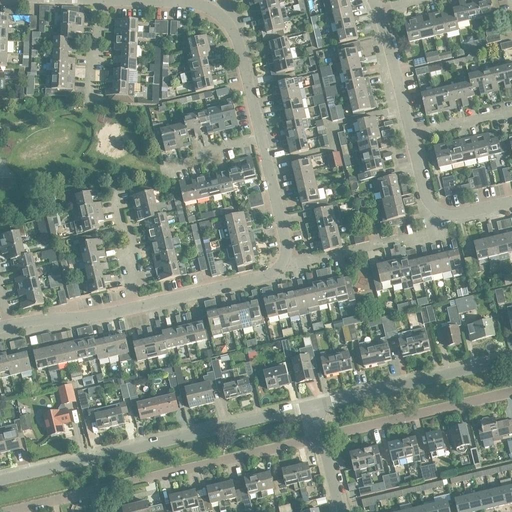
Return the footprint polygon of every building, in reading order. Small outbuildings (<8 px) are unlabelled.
[(261,10),(256,11),(257,16),(262,14),(275,11),(279,10),(278,4),(284,3),(283,0),(274,0),(273,0),(273,1),(260,4),(261,10)] [(350,9),(349,3),(354,2),(353,0),(331,0),(332,2),(330,3),(331,9),(326,11),(327,15),(332,14),(350,10),(350,9)] [(465,7),(466,7),(464,0),(458,2),(459,8),(452,10),(454,17),(455,17),(457,25),(468,22),(465,7)] [(470,0),(472,5),(466,7),(465,7),(468,22),(481,19),(477,4),(478,4),(476,0),(470,0)] [(483,0),(484,2),(478,4),(477,4),(481,19),(493,16),(489,0),(483,0)] [(62,7),(62,27),(76,27),(82,27),(82,25),(84,23),(84,14),(79,14),(79,8),(77,7),(76,7),(62,7)] [(350,10),(332,14),(334,19),(330,20),(331,25),(335,24),(353,20),(353,19),(351,14),(356,12),(355,8),(350,9),(350,10)] [(264,20),(259,21),(260,26),(265,24),(283,20),(280,10),(276,11),(263,14),(264,20)] [(455,17),(454,17),(447,19),(446,12),(440,13),(442,20),(446,35),(458,32),(457,25),(455,17)] [(442,20),(440,13),(433,15),(428,16),(429,23),(430,23),(433,38),(446,35),(442,20)] [(0,28),(8,29),(9,16),(0,15),(0,28)] [(430,23),(429,23),(423,25),(421,17),(415,19),(417,26),(418,26),(421,41),(433,38),(430,23)] [(267,30),(262,31),(264,42),(278,38),(276,32),(285,30),(283,23),(290,21),(290,18),(283,20),(265,24),(267,30)] [(313,29),(319,28),(317,18),(311,19),(313,29)] [(357,18),(353,19),(353,20),(335,24),(337,34),(355,29),(354,23),(358,22),(357,18)] [(418,26),(417,26),(411,28),(409,20),(403,22),(408,44),(421,41),(418,26)] [(122,34),(137,34),(138,21),(115,21),(115,26),(122,27),(122,33),(118,33),(122,33),(122,34)] [(61,38),(61,39),(69,39),(69,40),(76,40),(76,33),(84,33),(84,27),(82,27),(76,27),(62,27),(61,38)] [(319,28),(313,29),(316,39),(322,38),(319,28)] [(355,29),(337,34),(339,44),(357,40),(356,33),(361,32),(360,28),(355,29)] [(122,33),(118,33),(115,33),(115,39),(122,39),(122,46),(137,47),(137,34),(122,34),(122,33)] [(500,35),(486,38),(488,45),(501,41),(500,35)] [(209,47),(213,46),(211,37),(207,38),(206,37),(188,42),(191,52),(209,48),(209,47)] [(54,38),(53,51),(68,52),(76,53),(76,47),(69,46),(69,40),(69,39),(61,39),(61,38),(54,38)] [(322,38),(316,39),(318,49),(324,47),(322,38)] [(271,55),(289,51),(286,40),(269,44),(270,51),(265,52),(266,56),(271,55)] [(511,42),(501,45),(502,51),(511,48),(511,42)] [(359,60),(358,60),(357,54),(362,53),(359,43),(336,48),(339,60),(334,62),(335,66),(340,65),(359,60)] [(122,46),(114,46),(114,52),(121,52),(121,58),(116,58),(121,58),(121,59),(136,60),(137,47),(122,46)] [(209,48),(191,52),(192,57),(187,58),(188,62),(193,61),(193,62),(211,58),(216,56),(213,46),(209,47),(209,48)] [(409,57),(418,54),(415,46),(406,49),(409,57)] [(53,51),(53,64),(68,64),(68,65),(75,65),(75,59),(68,59),(68,52),(53,51)] [(271,55),(273,61),(268,62),(269,66),(273,65),(291,61),(289,51),(271,55)] [(426,58),(427,64),(439,62),(437,52),(426,55),(426,58)] [(450,52),(439,54),(440,61),(452,58),(450,52)] [(121,58),(116,58),(114,58),(114,64),(121,65),(121,71),(121,72),(129,72),(136,73),(136,72),(136,60),(121,59),(121,58)] [(193,61),(188,62),(189,68),(184,69),(186,74),(209,69),(209,68),(207,62),(212,61),(211,58),(193,62),(193,61)] [(427,64),(426,58),(413,61),(415,67),(427,64)] [(363,59),(358,60),(359,60),(340,65),(343,75),(361,70),(359,64),(364,63),(363,59)] [(291,60),(291,61),(273,65),(269,66),(273,83),(295,77),(291,60)] [(27,73),(27,76),(34,76),(37,76),(37,64),(31,64),(31,73),(27,73)] [(46,64),(45,76),(52,76),(67,77),(67,78),(74,78),(75,72),(68,71),(68,65),(68,64),(53,64),(46,64)] [(86,75),(86,64),(77,64),(77,75),(86,75)] [(508,80),(505,66),(493,69),(496,83),(497,83),(503,82),(505,89),(511,88),(509,80),(508,80)] [(209,69),(186,74),(186,75),(185,75),(187,84),(193,83),(211,79),(210,73),(214,72),(213,67),(209,68),(209,69)] [(429,67),(416,70),(417,76),(430,73),(429,67)] [(365,69),(361,70),(343,75),(345,85),(363,80),(362,74),(366,73),(365,69)] [(496,83),(493,69),(481,72),(484,86),(485,86),(487,93),(493,92),(499,91),(497,83),(496,83)] [(121,72),(121,71),(114,71),(113,78),(106,78),(106,84),(113,84),(128,85),(129,72),(121,72)] [(484,86),(481,72),(468,75),(470,82),(472,89),(473,89),(479,88),(481,95),(487,93),(485,86),(484,86)] [(46,90),(46,96),(60,96),(70,97),(70,90),(74,91),(74,84),(67,84),(67,78),(67,77),(52,76),(52,89),(52,90),(46,90)] [(211,79),(193,83),(196,94),(214,89),(212,82),(216,81),(216,78),(211,79)] [(277,95),(281,94),(299,90),(298,84),(303,83),(302,78),(297,79),(279,83),(280,90),(276,91),(277,95)] [(363,80),(345,85),(347,94),(366,90),(364,84),(369,83),(368,79),(363,80)] [(470,82),(458,85),(462,99),(461,100),(463,107),(469,105),(467,98),(475,96),(473,89),(472,89),(470,82)] [(113,84),(113,91),(106,91),(105,97),(120,97),(120,104),(133,104),(134,98),(128,97),(128,85),(113,84)] [(462,99),(458,85),(446,88),(449,102),(449,103),(450,110),(457,108),(455,101),(461,100),(462,99)] [(322,88),(313,90),(315,98),(324,96),(323,90),(322,88)] [(449,102),(446,88),(434,91),(437,105),(436,105),(438,112),(444,111),(450,110),(449,103),(449,102)] [(229,89),(216,92),(218,99),(231,95),(229,89)] [(366,90),(347,94),(350,105),(368,100),(373,99),(370,89),(366,90)] [(283,104),(301,100),(299,90),(281,94),(283,100),(278,101),(279,106),(284,104),(283,104)] [(437,105),(434,91),(421,94),(426,115),(432,114),(430,107),(436,105),(437,105)] [(193,103),(191,97),(179,100),(180,106),(193,103)] [(350,105),(352,115),(375,110),(373,99),(368,100),(350,105)] [(286,114),(304,110),(301,100),(283,104),(284,104),(285,110),(280,111),(281,115),(286,114)] [(226,107),(220,109),(224,123),(225,131),(238,128),(235,117),(231,101),(225,102),(226,107)] [(307,107),(308,113),(318,111),(316,105),(307,107)] [(325,105),(319,107),(322,120),(328,119),(325,105)] [(335,108),(329,109),(332,123),(339,121),(335,108)] [(220,109),(208,112),(211,126),(213,133),(225,131),(224,123),(220,109)] [(283,121),(283,125),(301,121),(302,121),(306,120),(304,110),(286,114),(288,120),(283,121)] [(208,112),(196,115),(199,129),(206,127),(207,135),(213,133),(211,126),(208,112)] [(199,129),(196,115),(183,118),(182,118),(184,125),(185,125),(186,132),(187,132),(193,130),(195,138),(201,136),(199,129)] [(359,134),(378,130),(375,119),(357,123),(359,134)] [(282,136),(286,135),(304,131),(308,130),(307,124),(306,120),(302,121),(301,121),(283,125),(285,131),(281,132),(282,136)] [(176,142),(172,128),(160,131),(159,125),(152,127),(156,140),(161,138),(165,152),(171,151),(169,144),(175,142),(176,142)] [(185,125),(184,125),(172,128),(176,142),(175,142),(176,146),(177,149),(183,148),(181,141),(189,139),(187,132),(186,132),(185,125)] [(394,129),(381,132),(383,138),(395,135),(394,129)] [(380,140),(378,130),(359,134),(361,143),(362,143),(375,140),(375,141),(380,140)] [(286,135),(287,141),(283,142),(284,146),(288,145),(306,141),(304,131),(286,135)] [(344,132),(338,134),(341,147),(347,146),(344,132)] [(484,143),(488,158),(489,158),(490,162),(495,161),(494,156),(500,155),(497,140),(493,141),(493,140),(496,137),(495,133),(482,136),(484,143)] [(482,136),(470,139),(471,146),(472,146),(475,161),(488,158),(484,143),(482,136)] [(503,138),(497,139),(500,154),(507,152),(503,138)] [(471,146),(470,139),(464,141),(457,142),(459,149),(460,149),(463,164),(475,161),(472,146),(471,146)] [(362,143),(361,143),(357,144),(359,154),(377,150),(375,141),(375,140),(362,143)] [(285,152),(286,156),(309,151),(306,141),(288,145),(290,151),(285,152)] [(460,149),(459,149),(453,150),(451,143),(445,145),(446,147),(447,152),(451,166),(463,164),(460,149)] [(447,152),(446,147),(444,147),(442,146),(433,148),(434,153),(430,154),(432,164),(437,163),(438,169),(451,166),(447,152)] [(380,160),(377,150),(359,154),(362,164),(380,160)] [(339,153),(333,155),(336,169),(343,168),(339,153)] [(336,169),(333,155),(326,157),(329,171),(336,169)] [(240,168),(244,183),(256,180),(251,158),(246,160),(239,161),(241,168),(240,168)] [(380,160),(362,164),(357,165),(360,176),(357,176),(359,182),(372,179),(371,173),(382,170),(380,160)] [(241,168),(239,161),(233,163),(235,170),(227,171),(228,175),(229,178),(230,179),(231,186),(232,186),(233,189),(232,186),(244,183),(240,168),(241,168)] [(294,176),(313,172),(310,161),(292,166),(294,176)] [(509,169),(502,171),(505,184),(511,183),(509,169)] [(315,182),(313,172),(294,176),(297,186),(315,182)] [(229,178),(228,175),(229,178),(223,180),(221,173),(215,174),(216,178),(217,181),(218,181),(221,196),(234,193),(233,189),(232,186),(231,186),(230,179),(229,178)] [(408,173),(399,175),(401,182),(402,186),(410,184),(409,180),(408,173)] [(0,185),(14,186),(14,176),(0,175),(0,185)] [(479,176),(482,189),(489,188),(486,175),(479,176)] [(218,181),(217,181),(210,183),(209,176),(203,177),(205,184),(209,199),(221,196),(218,181)] [(380,191),(398,187),(396,176),(377,181),(373,182),(376,192),(380,191)] [(482,189),(479,176),(473,178),(477,191),(482,189)] [(205,184),(203,177),(191,180),(192,187),(193,187),(197,202),(209,199),(205,184)] [(193,187),(192,187),(186,189),(184,182),(178,183),(184,205),(197,202),(193,187)] [(315,182),(297,186),(299,196),(317,191),(315,182)] [(357,182),(350,184),(351,192),(357,191),(358,188),(357,182)] [(449,183),(452,197),(458,195),(455,182),(449,183)] [(449,183),(442,185),(446,198),(452,197),(449,183)] [(141,209),(155,205),(152,192),(158,191),(157,185),(143,188),(145,194),(131,197),(132,203),(139,202),(141,208),(141,209)] [(401,197),(398,187),(380,191),(382,201),(387,200),(401,197)] [(345,195),(344,188),(335,190),(336,197),(345,195)] [(92,205),(93,205),(91,199),(98,198),(97,192),(83,195),(82,189),(68,192),(70,199),(76,197),(78,209),(93,206),(92,205)] [(413,192),(415,200),(421,198),(419,190),(413,192)] [(317,191),(299,196),(303,212),(328,206),(327,200),(326,201),(324,196),(322,194),(318,195),(317,191)] [(249,204),(263,200),(261,194),(247,197),(249,204)] [(120,195),(120,203),(128,204),(128,195),(120,195)] [(387,200),(382,201),(385,211),(403,207),(401,197),(387,200)] [(413,198),(403,200),(405,206),(414,204),(413,198)] [(264,206),(263,200),(249,204),(251,210),(264,206)] [(100,204),(93,205),(92,205),(93,206),(78,209),(81,222),(96,219),(96,218),(95,218),(94,212),(101,210),(100,204)] [(141,208),(134,210),(135,216),(142,214),(144,222),(151,220),(151,219),(159,217),(158,217),(155,205),(141,209),(141,208)] [(232,207),(224,209),(226,215),(234,214),(232,207)] [(317,223),(335,219),(341,218),(338,207),(314,213),(317,223)] [(403,207),(385,211),(381,212),(383,222),(381,223),(382,229),(396,226),(394,220),(406,217),(403,207)] [(226,215),(224,209),(212,212),(214,218),(226,215)] [(183,211),(177,213),(180,225),(186,224),(183,211)] [(243,213),(226,218),(228,228),(246,224),(251,223),(249,217),(248,213),(244,214),(243,213)] [(151,220),(152,226),(145,228),(147,234),(150,233),(154,232),(153,232),(168,228),(165,216),(165,215),(158,217),(159,217),(151,219),(151,220)] [(96,219),(81,222),(74,224),(75,230),(83,228),(84,235),(99,231),(97,223),(104,222),(103,216),(96,218),(96,219)] [(335,219),(317,223),(319,233),(337,229),(335,219)] [(202,235),(208,234),(205,222),(199,223),(202,235)] [(251,223),(246,224),(228,228),(222,230),(225,240),(226,239),(231,238),(248,234),(247,228),(252,227),(251,223)] [(8,248),(22,245),(21,238),(26,237),(23,224),(10,227),(12,233),(0,236),(0,242),(6,241),(7,247),(8,248)] [(219,227),(211,229),(213,237),(221,236),(219,227)] [(153,232),(154,232),(155,238),(149,240),(150,246),(157,245),(156,244),(171,240),(168,228),(153,232)] [(337,229),(319,233),(322,243),(332,240),(339,239),(337,229)] [(354,240),(368,237),(366,231),(365,231),(353,234),(353,236),(354,240)] [(255,243),(253,233),(248,234),(231,238),(233,248),(251,244),(255,243)] [(201,246),(198,234),(193,235),(196,247),(201,246)] [(210,244),(208,234),(202,235),(204,245),(210,244)] [(508,254),(504,236),(494,239),(497,249),(498,257),(500,262),(509,260),(508,254)] [(97,254),(95,247),(102,246),(101,240),(87,243),(85,237),(72,240),(73,247),(80,245),(82,258),(97,254)] [(49,239),(42,241),(43,247),(51,246),(49,239)] [(332,240),(322,243),(324,254),(342,250),(339,239),(332,240)] [(494,239),(484,241),(484,244),(488,259),(498,257),(497,249),(494,239)] [(156,244),(157,245),(158,251),(152,253),(153,258),(160,257),(159,256),(174,252),(181,251),(180,245),(173,247),(171,240),(156,244)] [(484,244),(484,241),(473,244),(476,255),(470,257),(474,274),(480,273),(478,262),(488,259),(484,244)] [(255,243),(251,244),(233,248),(227,249),(229,260),(235,258),(253,254),(258,253),(256,247),(255,243)] [(210,244),(204,245),(207,255),(212,254),(210,244)] [(8,248),(7,247),(1,249),(2,254),(9,253),(10,260),(12,260),(17,258),(25,256),(22,245),(8,248)] [(201,246),(196,247),(199,259),(203,258),(204,258),(201,246)] [(393,247),(394,251),(396,259),(406,256),(405,253),(404,248),(401,249),(400,246),(393,247)] [(104,252),(97,254),(82,258),(85,270),(100,267),(100,266),(98,260),(105,258),(104,252)] [(159,256),(160,257),(161,263),(154,265),(156,270),(162,269),(162,268),(177,265),(174,252),(159,256)] [(458,252),(447,255),(452,273),(453,277),(463,275),(458,252)] [(235,258),(238,269),(244,267),(256,264),(254,258),(259,257),(258,253),(253,254),(235,258)] [(20,271),(35,268),(32,255),(25,257),(25,256),(17,258),(12,260),(13,263),(11,263),(14,273),(20,272),(20,271)] [(447,255),(437,257),(442,275),(452,273),(447,255)] [(437,257),(428,260),(432,278),(442,275),(437,257)] [(204,259),(198,260),(201,273),(207,271),(204,259)] [(407,260),(396,262),(401,281),(411,278),(408,264),(407,260)] [(428,260),(418,262),(422,280),(432,278),(428,260)] [(221,261),(215,263),(219,276),(225,275),(221,261)] [(396,262),(386,265),(391,283),(401,281),(396,262)] [(418,262),(408,264),(411,278),(412,282),(413,287),(423,284),(422,280),(418,262)] [(212,278),(219,276),(215,263),(209,264),(210,270),(212,278)] [(107,265),(100,266),(100,267),(85,270),(88,282),(103,279),(101,272),(108,270),(107,265)] [(162,268),(162,269),(164,275),(157,277),(159,283),(187,276),(185,269),(178,271),(177,265),(162,268)] [(391,283),(386,265),(376,267),(379,278),(373,280),(376,291),(382,290),(381,286),(391,283)] [(20,271),(20,272),(22,278),(15,280),(16,286),(19,285),(23,284),(23,283),(38,280),(35,268),(20,271)] [(109,277),(103,279),(88,282),(91,295),(98,294),(106,292),(104,284),(111,283),(109,277)] [(350,278),(343,279),(343,278),(333,281),(337,299),(347,296),(349,303),(355,301),(350,278)] [(62,279),(57,280),(59,288),(65,287),(62,279)] [(23,284),(19,285),(23,284),(25,290),(18,292),(19,298),(26,296),(41,293),(38,280),(23,283),(23,284)] [(337,299),(333,281),(323,283),(327,301),(337,299)] [(323,283),(313,286),(312,286),(313,290),(314,290),(317,303),(318,303),(327,301),(323,283)] [(73,286),(66,288),(69,301),(76,299),(73,286)] [(313,290),(304,292),(308,310),(309,315),(320,312),(319,307),(318,303),(317,303),(314,290),(313,290)] [(502,290),(495,291),(498,305),(499,306),(506,304),(502,290)] [(64,292),(58,293),(61,306),(67,305),(64,292)] [(247,306),(252,328),(263,326),(258,304),(259,304),(257,292),(253,292),(254,298),(250,299),(251,305),(247,306)] [(304,292),(294,295),(298,312),(308,310),(304,292)] [(26,296),(28,303),(21,304),(22,310),(44,305),(41,293),(26,296)] [(298,312),(294,295),(284,297),(288,315),(298,312)] [(288,315),(284,297),(274,299),(278,317),(288,315)] [(469,298),(455,301),(456,307),(458,315),(472,312),(469,298)] [(278,317),(274,299),(263,302),(268,320),(278,317)] [(247,306),(237,308),(243,331),(252,328),(247,306)] [(404,306),(398,308),(400,314),(406,313),(404,306)] [(429,307),(426,308),(430,323),(430,325),(436,323),(432,307),(429,307)] [(452,328),(442,331),(446,347),(460,344),(458,337),(460,336),(458,327),(461,327),(456,307),(447,309),(452,328)] [(232,333),(243,331),(237,308),(227,310),(232,333)] [(430,323),(426,308),(421,309),(424,326),(430,325),(430,323)] [(223,336),(232,333),(227,310),(217,313),(223,336)] [(213,338),(223,336),(217,313),(207,315),(213,338)] [(393,316),(387,317),(390,333),(397,331),(396,329),(395,323),(393,316)] [(382,318),(381,318),(383,324),(385,334),(390,333),(387,317),(382,318)] [(490,322),(467,327),(471,343),(494,337),(490,322)] [(202,323),(192,326),(194,336),(196,344),(207,341),(202,323)] [(348,326),(352,343),(358,342),(354,325),(348,326)] [(192,326),(182,328),(186,346),(196,344),(194,336),(192,326)] [(352,343),(348,326),(343,328),(346,345),(352,343)] [(186,346),(182,328),(172,330),(176,348),(186,346)] [(420,336),(412,338),(416,356),(430,353),(425,329),(419,331),(420,336)] [(176,348),(172,330),(162,333),(163,338),(167,351),(176,348)] [(35,334),(28,336),(29,344),(36,342),(35,334)] [(315,335),(309,336),(312,348),(313,352),(319,351),(315,335)] [(416,356),(412,338),(404,339),(403,335),(397,336),(403,359),(416,356)] [(125,336),(114,339),(118,357),(119,357),(120,362),(127,360),(128,357),(128,355),(129,354),(125,336)] [(163,338),(153,340),(157,355),(158,358),(168,356),(167,351),(163,338)] [(94,343),(95,343),(95,341),(94,339),(83,341),(88,359),(97,357),(98,357),(94,343)] [(118,357),(114,339),(104,341),(108,359),(118,357)] [(381,345),(373,347),(378,365),(391,362),(386,339),(380,340),(381,345)] [(157,355),(153,340),(144,342),(148,361),(158,358),(157,355)] [(257,345),(256,340),(246,342),(248,348),(257,345)] [(88,359),(83,341),(74,343),(78,361),(88,359)] [(95,343),(94,343),(98,357),(97,357),(98,362),(108,359),(104,341),(95,343)] [(284,342),(282,342),(286,359),(293,358),(288,341),(284,342)] [(148,361),(144,342),(133,345),(137,363),(148,361)] [(74,343),(64,346),(68,364),(78,361),(74,343)] [(378,365),(373,347),(365,349),(364,344),(359,345),(364,368),(378,365)] [(68,364),(64,346),(54,348),(58,366),(68,364)] [(58,366),(54,348),(45,350),(49,368),(58,366)] [(302,359),(293,361),(298,384),(313,380),(310,367),(316,366),(313,352),(312,348),(300,351),(302,359)] [(334,356),(339,374),(352,371),(347,348),(341,349),(342,354),(334,356)] [(256,356),(255,349),(247,351),(249,357),(256,356)] [(49,368),(45,350),(33,353),(37,371),(49,368)] [(213,357),(211,350),(204,352),(205,359),(213,357)] [(339,374),(334,356),(327,358),(325,353),(320,354),(325,377),(339,374)] [(7,359),(6,354),(0,355),(0,374),(0,375),(9,373),(10,373),(7,359)] [(27,354),(17,357),(21,375),(31,372),(27,354)] [(7,359),(10,373),(9,373),(10,375),(11,377),(21,375),(17,357),(7,359)] [(238,373),(233,375),(239,397),(251,394),(248,380),(254,379),(253,377),(253,374),(250,363),(244,365),(246,376),(239,377),(238,373)] [(279,369),(264,373),(269,390),(289,386),(287,377),(288,376),(285,364),(278,365),(279,369)] [(198,392),(197,386),(190,388),(188,381),(184,382),(182,376),(180,367),(174,369),(175,374),(176,376),(180,392),(186,391),(190,409),(202,406),(198,392)] [(145,373),(138,375),(139,382),(147,379),(145,373)] [(205,384),(197,386),(198,392),(202,406),(214,403),(211,390),(217,388),(214,377),(213,373),(207,375),(208,377),(203,378),(205,384)] [(176,376),(175,374),(168,376),(171,390),(172,390),(174,396),(155,400),(156,405),(159,416),(178,412),(175,399),(181,398),(180,392),(176,376)] [(221,376),(214,377),(217,388),(218,392),(224,391),(226,400),(239,397),(233,375),(228,376),(229,379),(222,381),(221,376)] [(125,384),(138,382),(136,376),(124,378),(125,384)] [(83,380),(85,387),(94,384),(92,377),(83,380)] [(103,381),(105,390),(114,387),(113,379),(103,381)] [(138,397),(135,384),(126,385),(129,399),(138,397)] [(72,385),(59,389),(63,406),(76,403),(75,399),(72,385)] [(125,385),(120,387),(123,401),(129,399),(126,385),(125,385)] [(86,395),(78,397),(82,411),(90,409),(86,395)] [(156,405),(155,400),(137,405),(141,421),(159,416),(156,405)] [(117,406),(106,408),(108,419),(111,428),(123,425),(121,416),(127,415),(124,404),(117,405),(117,406)] [(108,419),(106,408),(94,411),(87,413),(90,423),(96,422),(98,431),(111,428),(108,419)] [(59,412),(44,416),(49,437),(51,437),(51,439),(57,437),(57,435),(64,434),(62,425),(70,423),(67,411),(59,413),(59,412)] [(20,417),(22,429),(30,428),(27,415),(20,417)] [(482,420),(482,421),(480,422),(482,429),(478,430),(481,441),(493,439),(493,442),(503,440),(502,436),(511,434),(508,421),(496,423),(495,418),(489,420),(489,419),(487,418),(483,419),(482,420)] [(15,432),(2,435),(3,439),(7,453),(21,449),(18,439),(24,438),(20,420),(13,421),(15,432)] [(467,446),(470,445),(465,426),(451,429),(456,449),(457,452),(461,453),(465,452),(467,449),(467,446)] [(439,432),(425,436),(431,459),(437,458),(435,452),(443,451),(439,432)] [(415,438),(402,441),(406,458),(413,457),(414,463),(421,461),(415,438)] [(402,441),(388,444),(394,468),(400,466),(399,460),(406,458),(402,441)] [(363,450),(369,474),(376,472),(382,470),(377,447),(363,450)] [(475,447),(471,448),(475,468),(480,467),(475,447)] [(350,453),(356,477),(357,480),(362,479),(362,475),(369,474),(363,450),(350,453)] [(299,490),(304,489),(303,483),(310,481),(306,464),(294,467),(299,490)] [(435,465),(428,466),(431,480),(438,478),(435,465)] [(428,466),(421,468),(424,482),(430,480),(431,480),(428,466)] [(283,480),(277,481),(281,495),(286,494),(285,487),(292,486),(294,491),(299,490),(294,467),(281,470),(283,480)] [(281,495),(277,481),(271,483),(269,473),(257,476),(262,499),(267,498),(266,492),(273,490),(274,497),(281,495)] [(397,474),(388,476),(392,490),(400,487),(397,474)] [(246,489),(240,491),(244,504),(250,503),(248,496),(255,495),(256,500),(262,499),(257,476),(243,479),(246,489)] [(388,476),(382,477),(386,491),(392,490),(388,476)] [(244,504),(240,491),(234,492),(231,482),(219,485),(224,508),(230,507),(228,501),(235,499),(236,503),(242,502),(243,504),(244,504)] [(224,508),(219,485),(206,488),(208,498),(203,499),(206,511),(209,511),(212,511),(211,505),(218,503),(219,509),(224,508)] [(511,503),(511,486),(502,489),(506,505),(511,503)] [(372,487),(359,490),(361,498),(374,494),(372,487)] [(502,489),(490,491),(494,508),(506,505),(502,489)] [(206,511),(203,499),(196,500),(194,491),(181,494),(185,511),(191,511),(191,509),(198,507),(199,511),(206,511)] [(490,491),(479,494),(483,511),(494,508),(490,491)] [(185,511),(181,494),(168,497),(170,507),(165,508),(165,511),(179,511),(185,511)] [(307,495),(307,494),(302,496),(303,503),(305,509),(327,504),(326,498),(309,501),(307,495)] [(477,511),(483,511),(479,494),(467,497),(470,511),(477,511)] [(386,495),(373,498),(375,505),(375,504),(388,501),(386,495)] [(470,511),(467,497),(454,500),(456,511),(470,511)] [(375,505),(373,498),(361,501),(363,509),(375,506),(375,505)] [(134,505),(135,511),(161,511),(156,511),(147,511),(146,502),(134,505)] [(435,504),(437,511),(448,511),(446,502),(435,504)]
